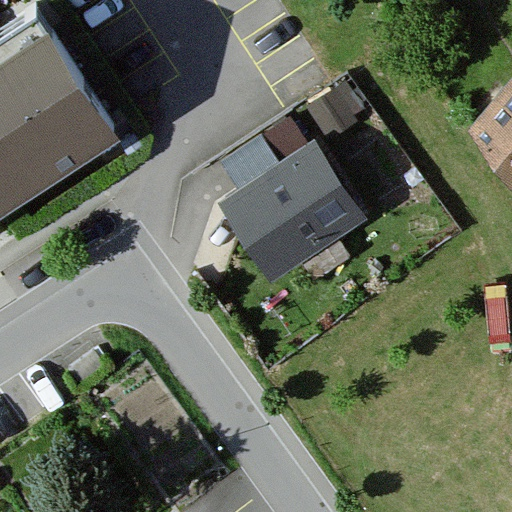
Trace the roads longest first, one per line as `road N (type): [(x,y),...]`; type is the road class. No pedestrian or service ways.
road 1 (residential): [(174,0),(203,54),(203,93),(124,290)]
road 2 (residential): [(124,290),(165,311),(314,511)]
road 3 (residential): [(0,348),(87,292),(124,290)]
